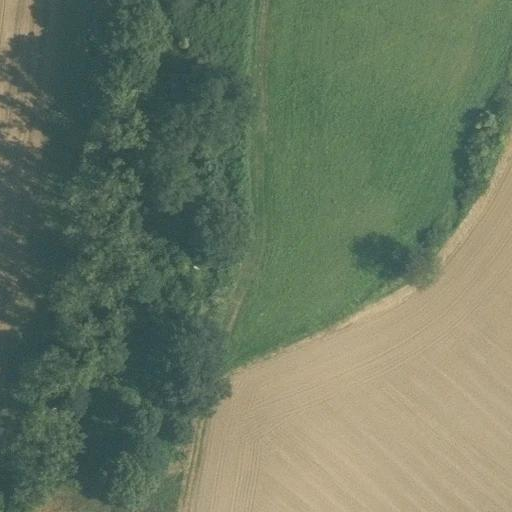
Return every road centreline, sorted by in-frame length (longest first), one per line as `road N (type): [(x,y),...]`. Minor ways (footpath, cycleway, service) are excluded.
road 1 (track): [(263,0),(241,203),(185,511)]
road 2 (track): [(207,363),(228,365),(344,323),(439,264),(511,128)]
